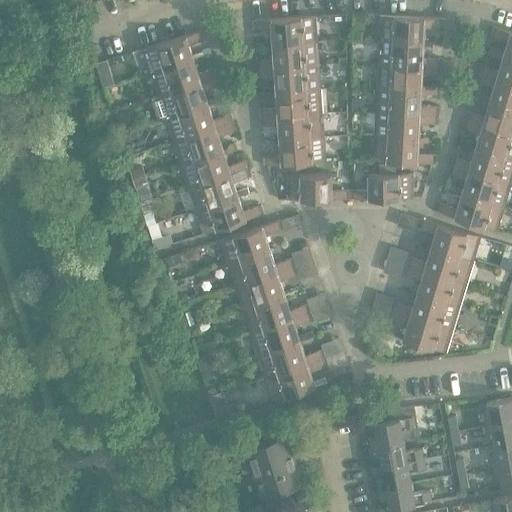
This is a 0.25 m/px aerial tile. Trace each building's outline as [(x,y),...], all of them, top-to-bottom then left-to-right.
[(252,20),(253,28),(272,27),(273,43),(317,40),(316,15),(252,20)] [(378,39),(423,41),(424,27),(443,28),(443,18),(380,15),(378,39)] [(503,55),(511,58),(511,32),(492,26),(490,35),(507,40),(503,55)] [(150,72),(193,58),(188,44),(206,38),(203,30),(143,49),(150,72)] [(377,63),(441,66),(441,57),(422,56),(423,41),(378,39),(377,63)] [(256,68),(319,64),(317,40),(273,43),(274,57),(255,58),(256,68)] [(511,58),(503,55),(498,69),(481,64),(479,73),(511,82),(511,58)] [(150,72),(157,95),(218,75),(215,67),(198,72),(193,58),(150,72)] [(97,62),(94,63),(98,74),(106,71),(109,66),(106,59),(97,62)] [(376,87),(420,89),(421,74),(440,75),(441,66),(377,63),(376,87)] [(276,90),(320,87),(319,64),(256,68),(257,76),(275,75),(276,86),(276,90)] [(493,87),(489,101),(511,107),(511,82),(479,73),(476,82),(493,87)] [(157,95),(165,118),(208,104),(203,89),(221,83),(218,75),(157,95)] [(276,86),(260,87),(261,97),(276,96),(276,90),(276,86)] [(320,87),(276,90),(276,96),(277,105),(259,106),(259,116),(322,111),(320,87)] [(420,89),(376,87),(375,111),(438,114),(439,105),(420,104),(420,89)] [(362,96),(352,96),(352,99),(352,110),(362,110),(362,96)] [(474,102),(487,106),(489,101),(476,97),(474,102)] [(465,119),(511,133),(511,108),(489,101),(487,106),(484,115),(467,110),(465,119)] [(165,118),(172,140),(233,120),(230,112),(212,118),(208,104),(165,118)] [(279,139),(324,136),(322,111),(259,116),(260,124),(278,123),(279,139)] [(373,135),(418,137),(419,122),(438,123),(438,114),(375,111),(373,135)] [(479,133),(476,143),(472,141),(470,145),(475,147),(511,158),(511,133),(465,119),(462,127),(479,133)] [(172,140),(180,163),(222,149),(218,135),(236,129),(233,120),(172,140)] [(418,137),(373,135),(372,161),(435,164),(436,153),(417,152),(418,137)] [(324,136),(279,139),(280,154),(262,155),(263,165),(325,160),(324,136)] [(451,164),(511,182),(511,180),(511,158),(475,147),(470,145),(469,145),(468,150),(474,152),(471,162),(453,156),(451,164)] [(187,186),(248,166),(245,158),(227,164),(222,149),(180,163),(187,186)] [(396,163),(379,163),(379,173),(396,173),(396,163)] [(461,192),(505,205),(511,182),(451,164),(448,173),(465,178),(463,188),(461,192)] [(142,165),(130,169),(133,179),(145,174),(142,165)] [(248,166),(187,186),(194,209),(237,195),(232,180),(251,174),(248,166)] [(286,173),(286,199),(349,199),(349,189),(331,189),(330,173),(286,173)] [(368,189),(349,189),(349,199),(413,198),(413,173),(396,173),(379,173),(368,173),(368,189)] [(145,174),(133,179),(135,187),(148,183),(145,174)] [(451,196),(460,198),(461,192),(463,188),(454,186),(451,196)] [(461,192),(460,198),(457,207),(439,201),(436,211),(497,229),(505,205),(461,192)] [(237,195),(194,209),(202,233),(263,213),(260,203),(242,209),(237,195)] [(153,211),(144,213),(147,224),(156,221),(153,211)] [(420,218),(417,227),(435,232),(430,247),(474,260),(481,237),(433,222),(420,218)] [(227,262),(270,249),(265,234),(283,228),(280,219),(219,239),(227,262)] [(162,236),(152,239),(155,249),(160,248),(165,246),(162,236)] [(406,264),(467,283),(474,260),(430,247),(426,261),(408,255),(406,264)] [(270,249),(227,262),(234,284),(295,265),(292,257),(274,263),(270,249)] [(178,253),(164,258),(166,267),(181,262),(178,253)] [(511,261),(502,259),(500,267),(510,270),(511,261)] [(417,293),(460,306),(467,283),(406,264),(403,273),(421,279),(417,293)] [(242,307),(284,294),(279,279),(298,273),(295,265),(234,284),(242,307)] [(185,292),(176,295),(178,303),(178,304),(188,301),(185,292)] [(394,302),(392,310),(453,329),(460,306),(417,293),(412,307),(394,302)] [(284,294),(242,307),(249,330),(310,310),(307,302),(289,308),(284,294)] [(190,310),(181,313),(181,314),(185,327),(186,326),(195,324),(190,310)] [(257,353),(299,340),(295,325),(312,319),(310,310),(249,330),(257,353)] [(392,310),(389,318),(407,324),(403,339),(445,352),(453,329),(392,310)] [(195,324),(186,326),(190,337),(201,334),(197,323),(195,324)] [(325,340),(331,366),(349,361),(343,336),(325,340)] [(299,340),(257,353),(264,376),(325,356),(322,348),(304,353),(299,340)] [(379,342),(373,349),(382,356),(388,348),(379,342)] [(209,354),(197,358),(201,372),(212,368),(213,368),(209,354)] [(325,356),(264,376),(272,400),(314,386),(309,370),(327,364),(325,356)] [(212,368),(201,372),(205,385),(216,381),(212,368)] [(486,425),(511,420),(511,397),(486,402),(488,412),(483,413),(486,425)] [(227,405),(214,409),(216,419),(230,415),(227,405)] [(369,437),(371,446),(420,437),(413,406),(371,410),(377,436),(369,437)] [(451,431),(458,430),(456,416),(448,417),(451,431)] [(494,446),(511,442),(511,420),(486,425),(488,438),(492,437),(494,446)] [(451,431),(454,445),(461,444),(458,430),(451,431)] [(260,497),(303,484),(288,437),(246,449),(246,450),(237,453),(243,473),(252,470),(260,497)] [(404,441),(371,446),(373,456),(380,455),(382,467),(424,459),(422,448),(406,451),(404,441)] [(511,442),(494,446),(496,454),(491,455),(493,468),(511,464),(511,442)] [(458,474),(467,473),(464,458),(455,459),(458,474)] [(379,488),(411,483),(409,473),(426,470),(424,459),(382,467),(384,479),(377,480),(379,488)] [(511,464),(493,468),(496,481),(500,480),(502,489),(511,487),(511,464)] [(467,473),(458,474),(461,488),(469,486),(467,473)] [(388,498),(390,509),(432,502),(430,491),(413,494),(411,483),(379,488),(381,499),(388,498)] [(491,511),(511,511),(511,495),(494,499),(495,509),(491,509),(491,511)]
